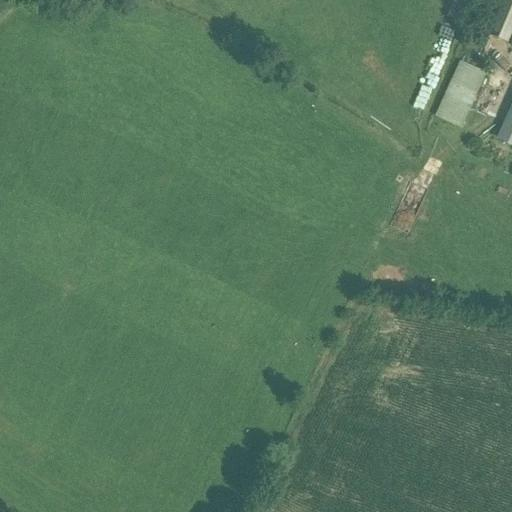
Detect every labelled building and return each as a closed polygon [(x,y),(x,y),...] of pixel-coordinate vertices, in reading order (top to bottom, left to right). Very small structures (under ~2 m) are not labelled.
[(457,0),(454,0),(446,20),(465,28),(474,7),(457,0)] [(511,1),(507,0),(502,0),(488,37),(508,45),(511,33),(511,1)] [(459,64),(435,119),(460,133),(487,76),(459,64)] [(511,118),(500,148),(511,153),(511,118)] [(469,147),(466,156),(481,162),(484,153),(469,147)]
